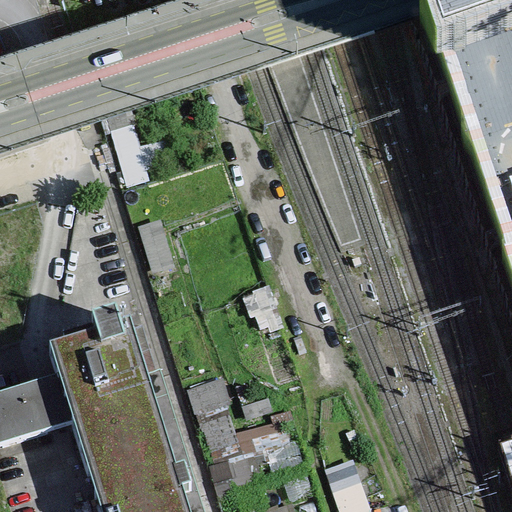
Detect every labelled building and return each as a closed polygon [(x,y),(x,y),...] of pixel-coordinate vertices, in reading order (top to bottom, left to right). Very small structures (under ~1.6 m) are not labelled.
[(511,0),(421,0),(511,273),(511,276),(511,277),(511,281),(511,0)] [(128,191),(152,184),(134,127),(110,135),(128,191)] [(155,276),(177,269),(161,222),(140,229),(155,276)] [(0,450),(72,428),(98,511),(186,511),(183,498),(191,495),(184,474),(176,476),(130,329),(120,333),(116,319),(78,331),(82,345),(63,350),(49,355),(57,381),(0,398),(0,450)] [(226,377),(189,390),(197,415),(235,402),(226,377)] [(270,398),(244,407),(249,422),(275,412),(270,398)] [(201,424),(214,464),(244,454),(230,414),(201,424)] [(284,419),(242,434),(250,457),(292,442),(284,419)] [(266,452),(274,474),(307,463),(299,441),(266,452)] [(209,471),(219,500),(259,487),(248,457),(209,471)] [(328,468),(343,511),(371,511),(353,459),(328,468)] [(298,511),(295,500),(261,511),(298,511)]
